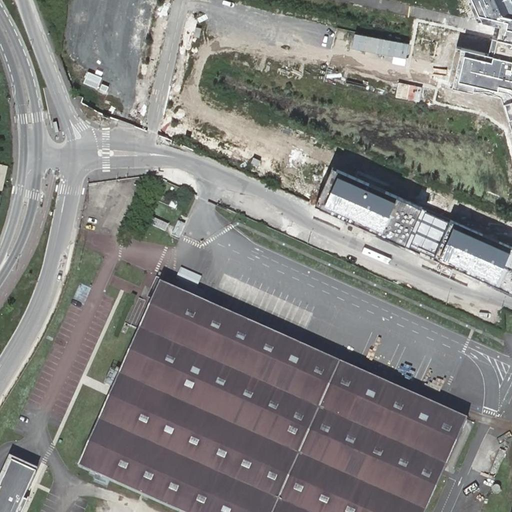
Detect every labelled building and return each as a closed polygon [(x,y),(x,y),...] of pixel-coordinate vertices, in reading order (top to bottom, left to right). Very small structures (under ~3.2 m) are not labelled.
[(511,0),(471,0),(481,23),(505,28),(511,29),(511,0)] [(511,29),(505,28),(498,56),(460,47),(450,91),(501,104),(506,108),(511,128),(511,247),(340,173),(325,206),(511,287),(511,29)] [(394,54),(393,62),(407,65),(411,42),(356,33),(354,48),(394,54)] [(85,83),(99,88),(103,77),(89,71),(85,83)] [(171,511),(421,511),(463,418),(155,283),(73,469),(171,511)] [(0,511),(19,511),(40,470),(12,458),(0,483),(0,511)]
